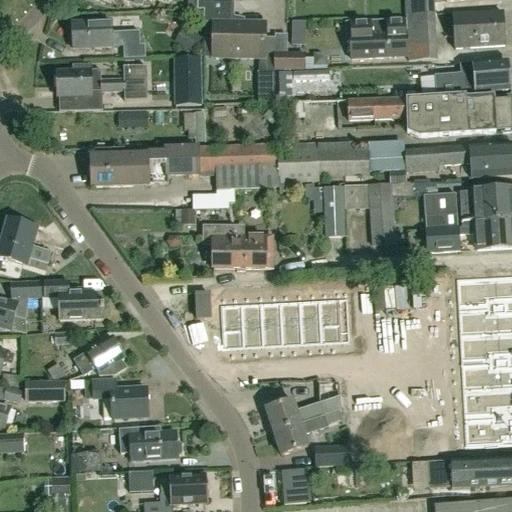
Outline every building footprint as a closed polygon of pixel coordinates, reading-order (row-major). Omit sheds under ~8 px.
[(196,11),(195,0),(186,0),(187,11),(196,11)] [(233,0),(195,0),(196,11),(203,11),(203,24),(211,24),(211,60),(258,60),(264,60),(264,39),(264,24),(233,24),(233,0)] [(405,0),(406,22),(408,58),(409,63),(436,61),(432,0),(405,0)] [(456,51),(505,48),(502,14),(454,17),(456,51)] [(350,61),(408,58),(406,22),(349,24),(350,61)] [(72,51),(111,49),(122,48),(123,61),(144,60),(144,48),(139,48),(138,34),(111,35),(110,23),(71,25),(72,51)] [(291,23),(291,46),(305,46),(305,23),(291,23)] [(173,44),(192,55),(201,40),(182,29),(173,44)] [(287,35),(274,35),(274,39),(264,39),(264,60),(258,60),(257,103),(274,104),(274,72),(274,55),(287,55),(287,35)] [(274,55),(274,72),(303,73),(303,55),(287,55),(274,55)] [(314,67),(326,67),(326,59),(321,55),(313,56),(314,67)] [(200,59),(173,59),(174,107),(203,108),(200,59)] [(490,96),(490,94),(506,92),(509,90),(507,64),(502,63),(473,66),(474,75),(462,76),(433,78),(434,81),(419,82),(420,95),(464,92),(475,92),(476,96),(490,96)] [(58,100),(58,114),(102,113),(101,95),(124,94),(124,82),(101,82),(100,72),(90,72),(90,67),(73,68),(73,73),(57,73),(58,100)] [(134,69),(123,69),(123,75),(124,82),(124,94),(124,103),(135,103),(146,102),(145,85),(145,68),(134,69)] [(215,82),(222,94),(240,84),(233,72),(215,82)] [(316,103),(336,102),(336,93),(316,94),(316,103)] [(407,134),(419,140),(511,132),(510,102),(494,104),(494,98),(466,100),(466,97),(406,101),(406,100),(348,103),(290,105),(291,128),(348,126),(348,122),(406,121),(407,134)] [(268,112),(243,131),(255,141),(278,121),(268,112)] [(117,114),(118,130),(149,129),(148,114),(117,114)] [(204,114),(183,116),(183,132),(188,133),(188,141),(194,141),(195,144),(205,144),(204,114)] [(199,180),(215,179),(216,193),(278,190),(278,194),(290,194),(290,186),(319,185),(319,179),(369,177),(369,174),(405,173),(405,176),(443,173),(443,168),(470,166),(471,181),(511,177),(511,145),(404,153),(404,143),(367,145),(367,146),(353,147),(353,145),(198,150),(164,151),(164,156),(146,156),(146,158),(90,160),(91,190),(149,189),(149,187),(167,187),(167,177),(199,176),(199,180)] [(432,183),(392,185),(393,200),(433,197),(432,183)] [(393,200),(392,185),(368,187),(369,210),(371,249),(395,247),(392,200),(393,200)] [(369,210),(368,187),(343,188),(345,212),(369,210)] [(324,190),(325,215),(326,240),(344,239),(343,190),(324,190)] [(475,233),(511,231),(511,191),(460,195),(461,224),(475,224),(475,233)] [(197,197),(193,212),(216,211),(216,196),(197,197)] [(432,200),(433,217),(425,218),(426,255),(459,253),(456,199),(432,200)] [(193,227),(193,212),(175,212),(175,227),(193,227)] [(47,266),(51,253),(31,247),(36,229),(8,221),(0,247),(0,258),(25,266),(25,268),(45,274),(47,266)] [(461,229),(458,229),(458,237),(476,236),(478,253),(511,250),(511,231),(475,233),(475,224),(461,224),(461,229)] [(241,274),(239,239),(239,229),(204,229),(204,228),(203,228),(203,243),(213,243),(213,272),(237,272),(237,274),(241,274)] [(271,239),(239,239),(241,274),(244,274),(245,272),(272,272),(273,254),(271,254),(271,239)] [(511,285),(511,278),(453,281),(462,448),(511,445),(511,285)] [(44,283),(40,284),(41,301),(58,300),(59,324),(102,322),(102,313),(103,313),(103,308),(102,308),(92,295),(93,295),(93,294),(68,295),(67,284),(44,284),(44,283)] [(41,301),(40,284),(9,285),(10,302),(41,301)] [(9,331),(26,336),(23,322),(13,319),(16,306),(0,301),(0,330),(9,333),(9,331)] [(335,302),(217,308),(219,351),(338,344),(335,302)] [(51,346),(70,346),(70,336),(51,336),(51,346)] [(120,363),(124,360),(111,339),(85,354),(86,355),(74,362),(83,378),(95,371),(99,376),(100,378),(115,377),(124,371),(120,363)] [(0,373),(3,364),(11,366),(14,357),(5,355),(0,353),(0,373)] [(2,377),(1,388),(7,389),(14,391),(14,390),(20,391),(21,378),(2,377)] [(70,392),(84,391),(84,384),(84,382),(70,383),(70,392)] [(92,401),(102,401),(110,400),(111,421),(147,420),(146,391),(116,393),(115,382),(92,384),(92,401)] [(64,383),(25,384),(25,404),(64,403),(64,383)] [(7,389),(1,388),(1,389),(5,389),(2,403),(21,407),(21,393),(14,391),(7,389)] [(323,416),(323,418),(341,412),(340,398),(295,413),(291,403),(265,411),(273,434),(323,416)] [(323,416),(273,434),(281,457),(307,449),(302,436),(315,432),(315,431),(326,427),(323,418),(323,416)] [(73,423),(70,426),(70,430),(74,433),(78,432),(81,429),(80,425),(77,422),(73,423)] [(131,464),(177,462),(176,458),(179,458),(181,455),(181,447),(179,444),(175,444),(175,434),(159,435),(158,429),(118,431),(120,456),(130,456),(131,464)] [(16,438),(0,438),(0,454),(16,454),(16,438)] [(101,474),(100,442),(70,442),(70,475),(101,474)] [(347,448),(314,450),(315,469),(348,467),(347,448)] [(511,460),(427,464),(429,491),(451,490),(451,492),(511,488),(511,460)] [(142,485),(152,485),(151,475),(118,476),(118,494),(128,494),(128,495),(143,494),(142,485)] [(170,481),(160,481),(160,496),(171,496),(171,506),(205,505),(205,502),(208,499),(207,493),(205,491),(204,478),(170,480),(170,481)] [(68,511),(68,498),(68,480),(51,480),(51,498),(56,498),(56,511),(68,511)] [(306,505),(305,493),(281,495),(282,507),(306,505)] [(446,511),(446,502),(438,503),(438,511),(446,511)] [(454,511),(454,502),(446,502),(446,511),(454,511)] [(423,511),(423,503),(415,504),(415,511),(423,511)] [(431,511),(431,503),(423,503),(423,511),(431,511)]
